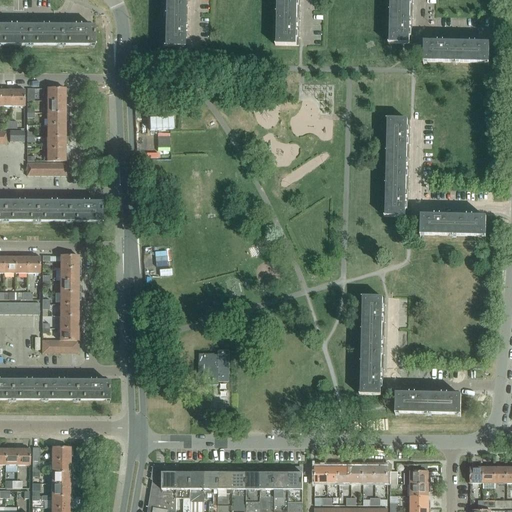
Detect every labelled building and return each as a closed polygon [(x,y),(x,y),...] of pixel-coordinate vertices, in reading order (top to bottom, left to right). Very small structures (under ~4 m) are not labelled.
[(187,16),(186,0),(164,0),(164,15),(163,15),(163,16),(187,16)] [(299,13),(299,0),(277,0),(278,12),(276,12),(276,13),(299,13)] [(413,12),(413,0),(391,0),(392,11),(389,11),(389,12),(413,12)] [(412,45),(413,12),(389,12),(392,12),(391,43),(389,43),(388,44),(412,45)] [(299,46),(299,13),(276,13),(278,13),(277,45),(275,45),(275,46),(299,46)] [(186,49),(187,16),(163,16),(165,16),(164,47),(162,47),(162,48),(186,49)] [(29,48),(29,25),(0,24),(0,46),(29,46),(29,48)] [(61,49),(62,25),(29,25),(29,48),(29,46),(61,46),(61,49)] [(94,46),(94,25),(62,25),(61,49),(61,46),(93,46),(93,48),(94,46)] [(456,65),(457,41),(424,40),(424,64),(424,62),(455,63),(455,65),(456,65)] [(489,66),(489,42),(457,41),(456,65),(456,63),(488,64),(488,66),(489,66)] [(0,107),(11,108),(11,92),(7,92),(7,90),(0,89),(0,107)] [(24,108),(24,90),(16,90),(16,92),(11,92),(11,108),(24,108)] [(68,98),(68,91),(66,91),(66,90),(47,90),(47,102),(66,102),(66,98),(68,98)] [(67,114),(67,106),(65,106),(66,102),(47,102),(46,114),(67,114)] [(67,122),(67,114),(46,114),(46,120),(44,120),(44,126),(46,126),(65,126),(65,122),(67,122)] [(409,152),(410,120),(386,119),(386,120),(389,120),(388,151),(386,151),(409,152)] [(67,138),(67,130),(65,130),(65,126),(46,126),(46,138),(67,138)] [(24,133),(10,133),(10,143),(24,143),(24,133)] [(67,146),(67,138),(46,138),(46,150),(65,150),(65,146),(67,146)] [(67,163),(67,154),(65,154),(65,150),(46,150),(46,162),(67,163)] [(409,184),(409,152),(386,151),(388,151),(387,183),(385,183),(409,184)] [(408,218),(409,184),(385,183),(385,184),(387,184),(387,217),(384,217),(384,218),(408,218)] [(36,224),(37,201),(4,201),(4,224),(4,222),(36,222),(36,224)] [(68,224),(69,201),(37,201),(36,224),(37,224),(37,222),(68,222),(68,224)] [(101,225),(102,201),(69,201),(68,224),(69,224),(69,222),(101,222),(101,225)] [(453,239),(454,215),(421,214),(421,238),(421,236),(453,237),(453,239)] [(486,239),(487,216),(454,215),(453,239),(454,239),(454,237),(485,238),(485,239),(486,239)] [(159,275),(176,274),(175,231),(151,232),(152,247),(158,247),(159,275)] [(15,274),(15,256),(7,256),(7,258),(3,258),(3,274),(15,274)] [(26,275),(26,258),(22,258),(22,256),(15,256),(15,274),(26,275)] [(39,275),(39,257),(31,256),(31,258),(26,258),(26,275),(39,275)] [(80,269),(80,261),(79,261),(79,257),(60,257),(60,269),(80,269)] [(60,269),(60,281),(79,281),(79,277),(80,277),(80,269),(60,269)] [(80,293),(80,286),(79,286),(79,281),(60,281),(60,293),(80,293)] [(80,301),(80,293),(60,293),(59,305),(78,305),(78,301),(80,301)] [(385,331),(386,298),(361,297),(361,298),(364,298),(363,330),(361,330),(385,331)] [(80,317),(80,309),(78,309),(78,305),(59,305),(59,317),(80,317)] [(80,325),(80,317),(59,317),(59,329),(78,329),(78,325),(80,325)] [(80,342),(80,333),(78,333),(78,329),(59,329),(59,341),(60,341),(66,342),(72,342),(78,342),(80,342)] [(384,363),(385,331),(361,330),(361,331),(363,331),(362,362),(360,362),(360,363),(384,363)] [(199,385),(206,385),(218,386),(218,382),(229,382),(229,351),(218,351),(218,356),(214,356),(214,355),(199,355),(199,385)] [(383,396),(384,363),(360,363),(362,363),(362,395),(359,394),(359,395),(383,396)] [(11,403),(11,379),(0,379),(0,400),(11,401),(11,403)] [(44,403),(44,379),(11,379),(11,403),(12,403),(12,401),(43,401),(43,403),(44,403)] [(76,403),(76,380),(44,379),(44,403),(44,401),(75,401),(76,403)] [(109,403),(109,380),(76,380),(76,403),(76,401),(108,401),(108,403),(109,403)] [(428,416),(429,393),(397,392),(396,416),(397,416),(397,414),(428,415),(427,416),(428,416)] [(460,417),(461,394),(429,393),(428,416),(428,415),(459,415),(459,417),(460,417)] [(16,466),(17,450),(13,450),(13,448),(5,448),(5,466),(16,466)] [(21,450),(17,450),(16,466),(29,466),(29,448),(21,448),(21,450)] [(70,449),(51,449),(51,461),(70,461),(70,457),(72,457),(72,449),(70,449)] [(70,465),(70,461),(51,461),(51,473),(72,473),(72,465),(70,465)] [(327,485),(327,468),(323,468),(323,466),(316,466),(316,468),(315,468),(315,485),(327,485)] [(339,485),(339,466),(332,466),(332,468),(327,468),(327,485),(339,485)] [(351,484),(351,468),(347,468),(347,466),(339,466),(339,485),(351,484)] [(363,484),(363,466),(355,466),(355,468),(351,468),(351,484),(363,484)] [(376,484),(376,468),(372,468),(370,468),(370,467),(363,466),(363,484),(376,484)] [(388,484),(388,468),(387,468),(387,466),(380,466),(380,468),(376,468),(376,484),(388,484)] [(483,485),(483,467),(475,467),(475,468),(471,468),(471,477),(469,477),(469,484),(471,484),(471,485),(483,485)] [(495,485),(495,468),(491,468),(491,467),(483,467),(483,485),(484,485),(484,490),(495,490),(495,485)] [(507,485),(507,467),(499,467),(499,468),(495,468),(495,485),(507,485)] [(410,473),(410,485),(430,485),(430,477),(428,477),(428,473),(417,473),(417,472),(411,472),(411,473),(410,473)] [(72,481),(72,473),(51,473),(51,485),(70,485),(70,481),(72,481)] [(176,511),(177,474),(162,474),(162,490),(159,490),(157,509),(176,511)] [(190,511),(191,474),(177,474),(176,511),(190,511)] [(204,511),(204,491),(205,474),(191,474),(190,511),(204,511)] [(218,511),(219,474),(205,474),(204,491),(207,491),(207,494),(214,494),(213,505),(210,505),(209,511),(218,511)] [(232,511),(232,474),(219,474),(218,511),(232,511)] [(246,511),(246,474),(232,474),(232,511),(246,511)] [(260,511),(260,475),(246,474),(246,511),(260,511)] [(274,511),(274,475),(260,475),(260,511),(274,511)] [(288,511),(288,475),(274,475),(274,511),(288,511)] [(302,511),(303,475),(288,475),(288,511),(302,511)] [(70,490),(70,485),(51,485),(51,497),(72,497),(72,490),(70,490)] [(430,493),(430,485),(410,485),(410,497),(428,497),(428,493),(430,493)] [(72,497),(51,497),(42,496),(41,501),(51,501),(51,509),(70,509),(70,505),(72,505),(72,497)] [(428,501),(428,497),(410,497),(410,509),(430,509),(430,501),(428,501)]
